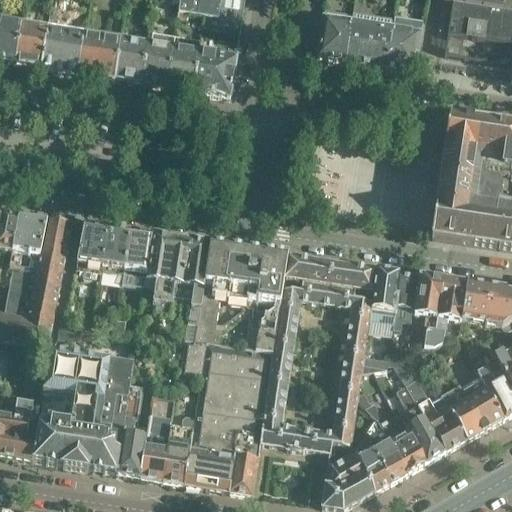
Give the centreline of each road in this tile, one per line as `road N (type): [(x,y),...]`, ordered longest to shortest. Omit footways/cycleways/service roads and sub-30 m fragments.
road 1 (residential): [(267,129),(223,133),(0,97)]
road 2 (residential): [(252,230),(511,269)]
road 3 (residential): [(0,192),(252,230)]
road 4 (residential): [(511,108),(427,98),(267,129)]
road 5 (residential): [(165,511),(0,486)]
road 6 (residential): [(267,129),(293,81),(307,0)]
road 7 (residential): [(266,0),(255,63),(267,129)]
